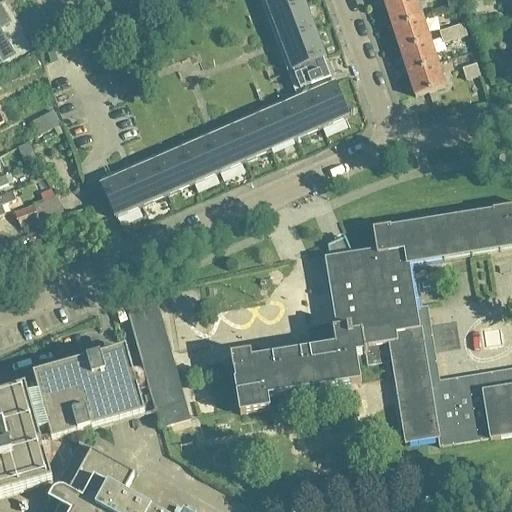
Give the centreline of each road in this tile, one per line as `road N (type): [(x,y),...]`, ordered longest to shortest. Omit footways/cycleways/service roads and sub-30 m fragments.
road 1 (residential): [(0,314),(390,145)]
road 2 (residential): [(390,145),(340,0)]
road 3 (residential): [(390,145),(511,119)]
